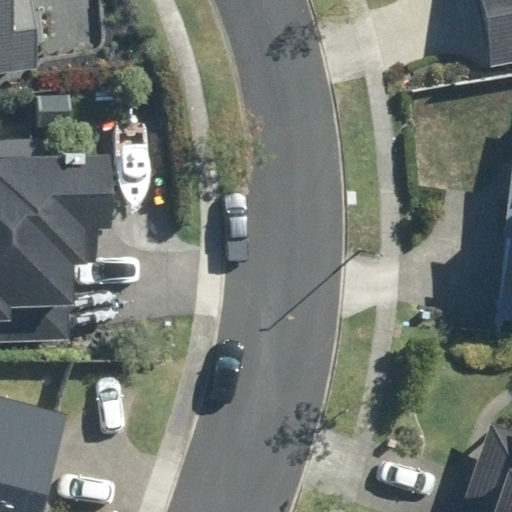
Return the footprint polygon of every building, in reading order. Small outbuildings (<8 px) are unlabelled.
[(0,0),(0,65),(39,64),(35,0),(0,0)] [(511,0),(472,0),(484,61),(511,56),(511,0)] [(62,261),(82,261),(83,220),(102,220),(104,141),(0,138),(0,320),(9,320),(9,302),(61,303),(62,261)] [(0,511),(35,511),(64,411),(0,393),(0,511)] [(511,511),(511,460),(502,458),(483,511),(511,511)]
